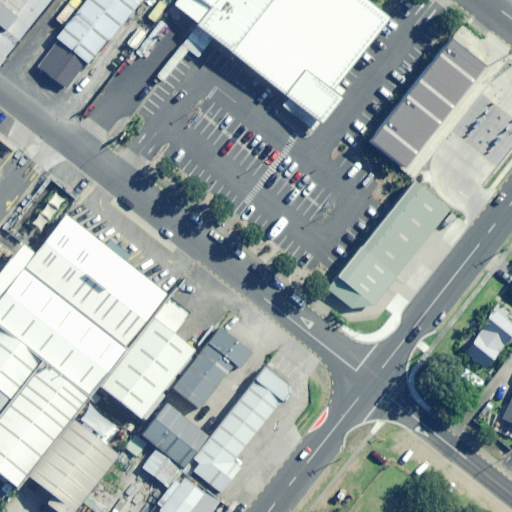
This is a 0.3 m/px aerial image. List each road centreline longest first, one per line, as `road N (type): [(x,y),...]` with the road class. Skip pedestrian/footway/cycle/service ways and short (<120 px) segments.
road 1 (unclassified): [(370,383),(106,164),(0,89)]
road 2 (tertiary): [(370,383),(511,201)]
road 3 (unclassified): [(511,494),(370,383)]
road 4 (tertiary): [(267,511),(370,383)]
